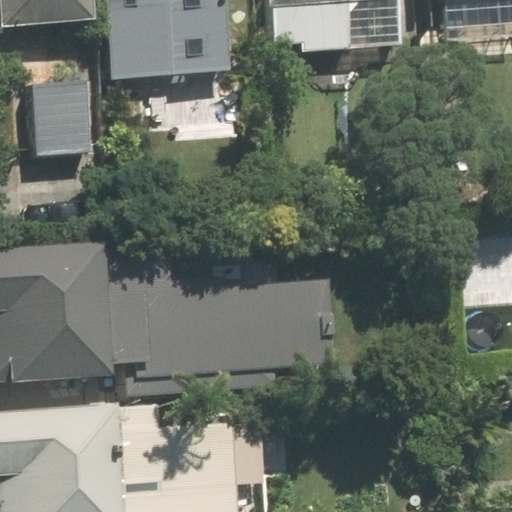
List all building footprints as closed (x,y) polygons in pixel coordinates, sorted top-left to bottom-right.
[(74,0),(0,0),(0,33),(75,31),(74,0)] [(103,0),(106,80),(222,76),(219,0),(103,0)] [(392,0),(258,0),(262,53),(395,46),(392,0)] [(511,32),(510,0),(417,0),(417,2),(442,1),(444,46),(511,42),(511,32)] [(84,81),(23,83),(24,165),(86,164),(84,81)] [(317,252),(0,248),(0,378),(316,381),(317,252)] [(0,511),(226,511),(226,477),(285,477),(285,430),(146,429),(146,416),(0,415),(0,511)]
